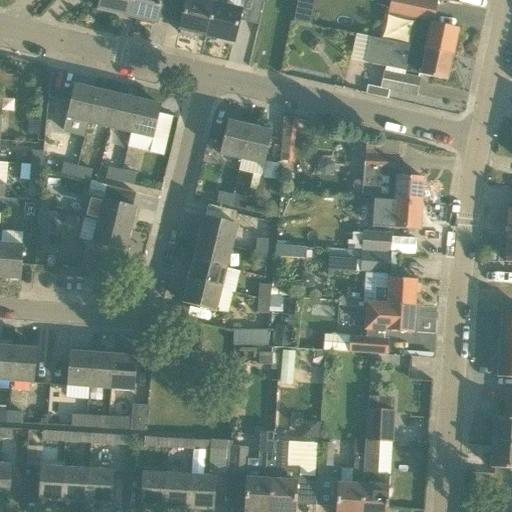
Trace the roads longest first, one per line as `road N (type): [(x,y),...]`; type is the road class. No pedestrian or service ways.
road 1 (residential): [(0,314),(139,322),(200,77)]
road 2 (residential): [(443,511),(471,134)]
road 3 (residential): [(471,134),(200,77)]
road 4 (residential): [(200,77),(0,32)]
road 5 (residential): [(471,134),(505,0)]
